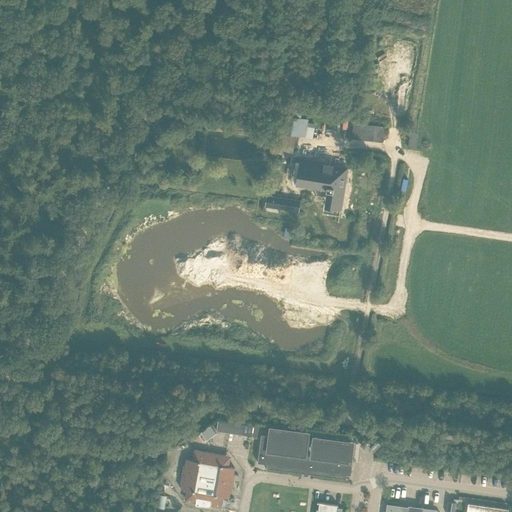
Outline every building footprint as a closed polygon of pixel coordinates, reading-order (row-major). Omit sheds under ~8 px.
[(291,118),(331,125),(333,109),(293,102),(291,118)] [(385,126),(353,123),(351,138),(383,141),(385,126)] [(279,163),(286,165),(288,154),(281,153),(279,163)] [(302,163),(300,174),(308,175),(306,186),(328,189),(326,203),(340,205),(345,170),(334,168),(302,163)] [(299,212),(301,200),(267,195),(265,206),(299,212)] [(245,423),(219,420),(217,430),(243,434),(245,423)] [(310,431),(269,426),(268,435),(261,434),(257,462),(267,463),(266,468),(346,478),(346,474),(351,474),(355,441),(313,435),(312,440),(309,440),(310,431)] [(376,441),(369,448),(374,452),(381,445),(376,441)] [(230,492),(231,492),(235,473),(233,473),(234,467),(228,466),(230,456),(195,449),(193,459),(186,458),(185,464),(184,464),(181,483),(182,483),(181,489),(187,490),(185,500),(196,502),(195,504),(196,505),(197,505),(209,506),(210,506),(211,505),(221,507),(223,496),(229,497),(230,492)] [(169,505),(171,494),(166,493),(163,504),(169,505)] [(454,511),(456,502),(448,501),(446,511),(454,511)] [(436,511),(437,511),(423,509),(423,507),(410,505),(410,507),(409,507),(409,508),(388,505),(386,511),(340,511),(341,509),(335,508),(335,505),(337,506),(337,505),(317,502),(317,503),(319,503),(317,511),(436,511)] [(507,511),(508,508),(468,503),(466,511),(507,511)]
